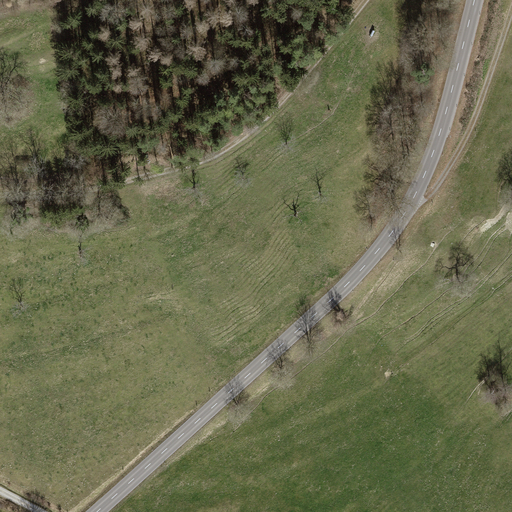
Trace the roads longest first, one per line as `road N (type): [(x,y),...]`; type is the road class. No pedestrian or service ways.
road 1 (secondary): [(475,0),(444,124),(394,229),(338,293),(97,511)]
road 2 (track): [(0,192),(78,194),(205,159),(272,111),(365,0)]
road 3 (track): [(511,13),(458,154),(423,201),(410,203)]
